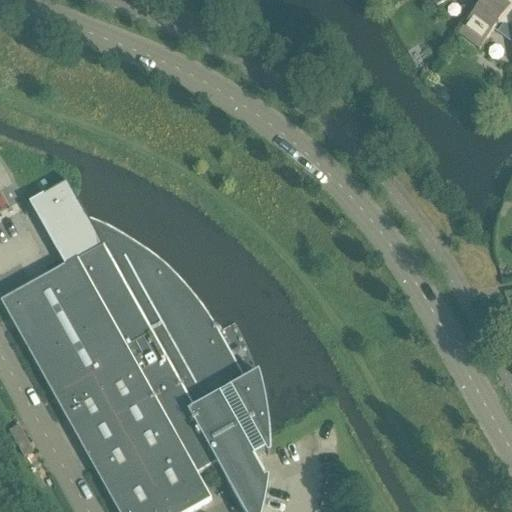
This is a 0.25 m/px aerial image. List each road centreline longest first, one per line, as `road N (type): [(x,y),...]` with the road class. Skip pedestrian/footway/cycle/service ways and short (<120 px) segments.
road 1 (tertiary): [(511,450),(399,258),(307,156),(190,75),(1,0)]
road 2 (unclassified): [(85,511),(0,353)]
